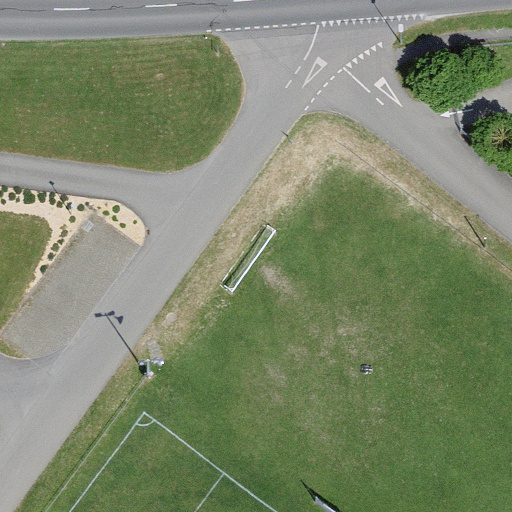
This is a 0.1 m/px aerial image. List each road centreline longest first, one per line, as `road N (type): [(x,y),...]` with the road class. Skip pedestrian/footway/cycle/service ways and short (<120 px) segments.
road 1 (unclassified): [(0,485),(262,125),(314,40),(317,0)]
road 2 (secondary): [(243,0),(0,8)]
